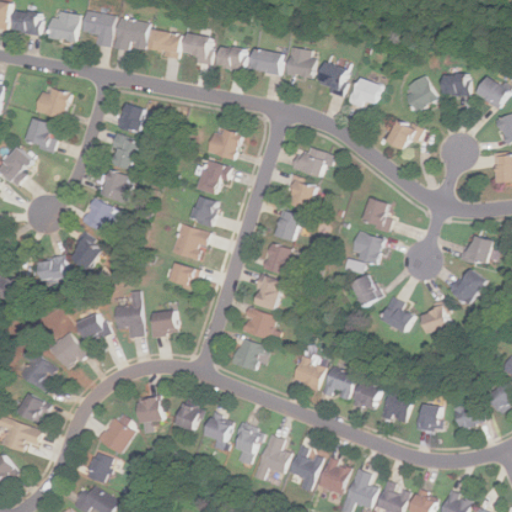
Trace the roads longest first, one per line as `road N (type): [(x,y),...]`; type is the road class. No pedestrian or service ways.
road 1 (residential): [(511,447),(466,461),(407,457),(204,375),(152,367),(100,393),(59,479),(25,511)]
road 2 (residential): [(511,208),(444,206),(338,129),(306,117),(0,55)]
road 3 (residential): [(284,112),(204,375)]
road 4 (residential): [(110,76),(74,184),(49,215)]
